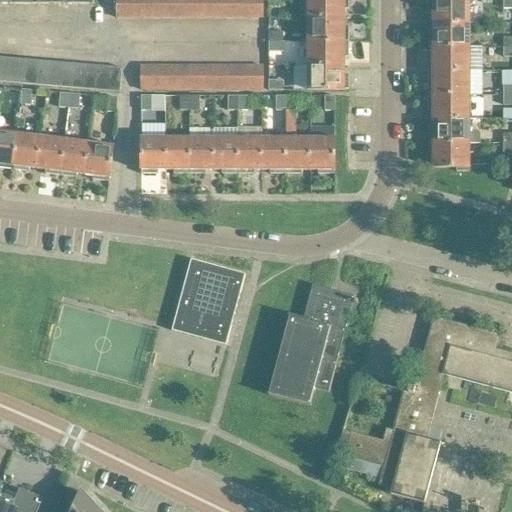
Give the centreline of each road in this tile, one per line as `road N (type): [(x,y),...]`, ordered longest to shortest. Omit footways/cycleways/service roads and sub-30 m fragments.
road 1 (residential): [(0,209),(283,246),(346,235)]
road 2 (residential): [(346,235),(382,192),(389,162),(389,0)]
road 3 (unclassified): [(224,511),(0,406)]
road 4 (residential): [(346,235),(511,279)]
